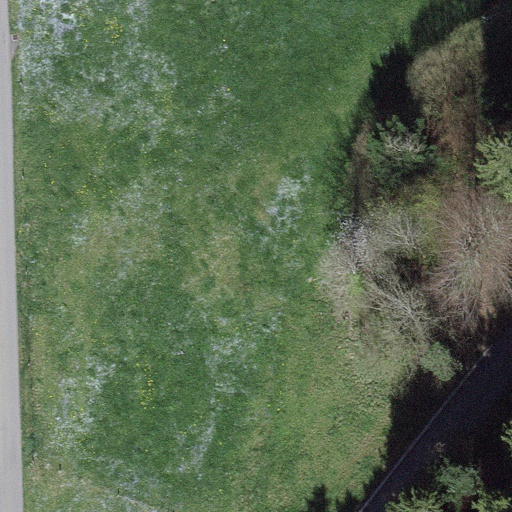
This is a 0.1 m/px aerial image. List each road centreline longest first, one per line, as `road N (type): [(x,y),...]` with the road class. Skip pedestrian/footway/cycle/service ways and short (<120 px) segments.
road 1 (track): [(8,511),(0,241)]
road 2 (track): [(511,350),(393,511)]
